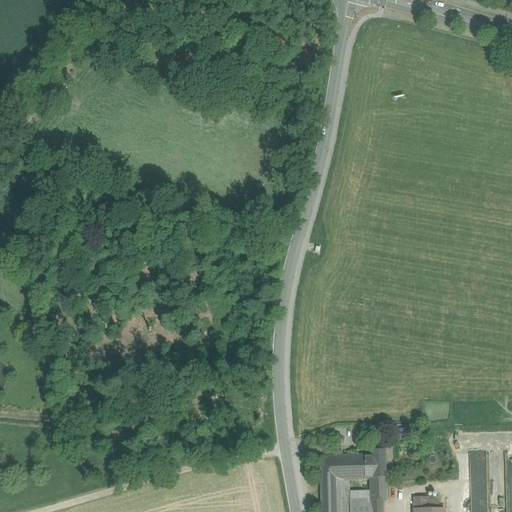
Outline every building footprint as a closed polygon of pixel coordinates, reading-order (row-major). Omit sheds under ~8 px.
[(396,441),(412,439),(411,429),(395,431),(396,441)] [(511,481),(511,451),(506,452),(506,463),(490,463),(490,471),(506,471),(506,481),(511,481)] [(365,480),(370,480),(370,486),(383,486),(382,480),(386,480),(385,452),(373,452),(373,456),(364,456),(365,480)] [(339,481),(365,480),(364,456),(338,457),(339,481)] [(339,481),(338,457),(320,457),(322,502),(337,501),(336,483),(339,483),(339,481)] [(486,511),(486,472),(471,472),(471,511),(486,511)] [(382,511),(383,486),(370,486),(370,490),(370,511),(382,511)] [(349,511),(370,511),(370,490),(349,491),(349,511)] [(414,498),(415,510),(438,510),(438,498),(414,498)] [(346,511),(346,502),(337,501),(322,502),(321,511),(346,511)]
